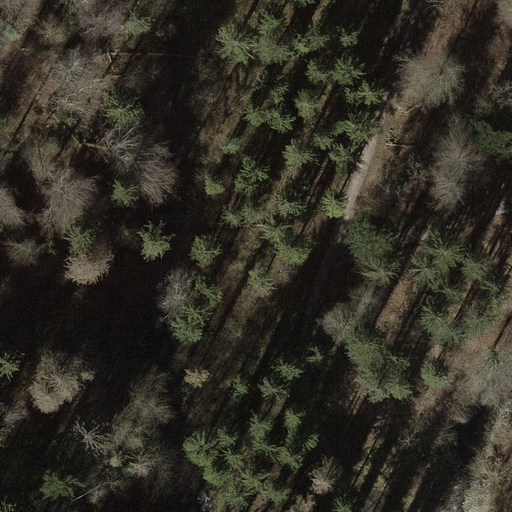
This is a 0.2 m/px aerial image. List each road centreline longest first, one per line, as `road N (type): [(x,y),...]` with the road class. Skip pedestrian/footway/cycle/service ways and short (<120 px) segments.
road 1 (track): [(447,0),(377,164),(352,266)]
road 2 (track): [(116,0),(80,133),(14,235),(0,244)]
road 3 (track): [(352,266),(318,382),(336,470),(375,511)]
